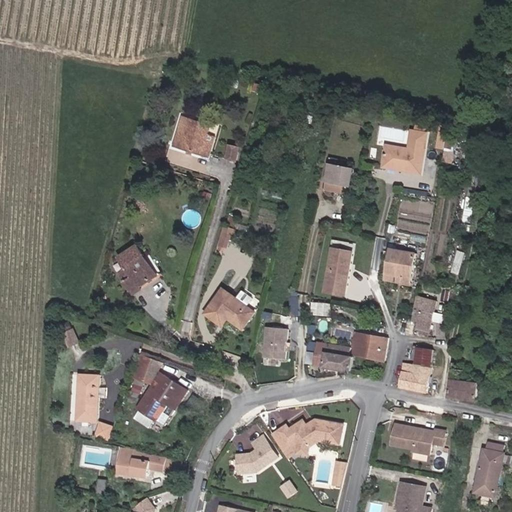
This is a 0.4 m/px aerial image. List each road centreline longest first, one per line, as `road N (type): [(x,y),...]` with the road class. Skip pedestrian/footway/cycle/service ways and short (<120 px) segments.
road 1 (unknown): [(302,393),(286,365),(286,327),(328,139)]
road 2 (residential): [(385,391),(340,384),(267,401),(232,421),(194,511)]
road 3 (residential): [(385,391),(403,341),(377,285),(382,240)]
road 4 (residential): [(511,416),(385,391)]
road 5 (residential): [(356,511),(385,391)]
